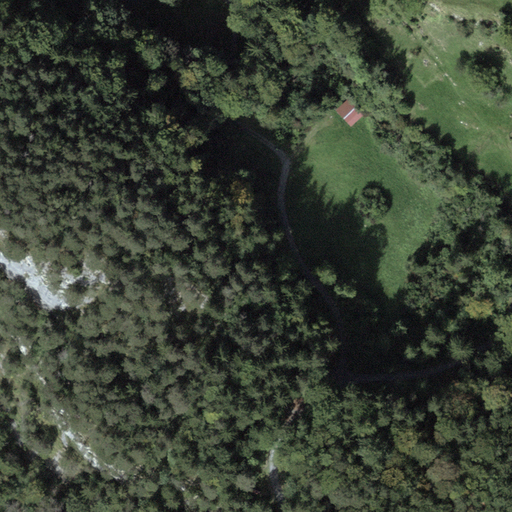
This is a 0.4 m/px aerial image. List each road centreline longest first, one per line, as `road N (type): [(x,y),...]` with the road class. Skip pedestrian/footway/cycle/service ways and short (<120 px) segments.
road 1 (track): [(288,511),(275,471),(277,440),(299,408),(346,373),(344,328),(287,233),(285,160),(216,110),(235,38),(227,0)]
road 2 (track): [(346,373),(442,366),(507,326),(511,304)]
